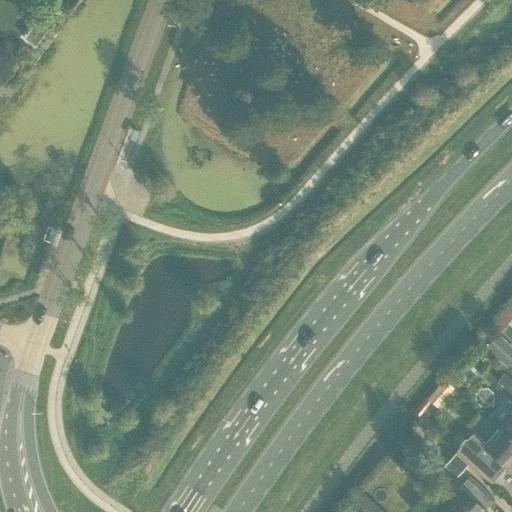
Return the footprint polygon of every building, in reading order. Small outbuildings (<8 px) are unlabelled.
[(59,11),(48,4),(43,12),(54,19),(59,11)] [(484,346),(502,362),(511,352),(493,336),(511,314),(511,307),(510,306),(487,331),(492,336),(484,346)] [(454,388),(444,380),(428,400),(438,408),(454,388)] [(511,414),(500,428),(511,439),(511,414)] [(511,439),(500,428),(484,445),(472,435),(468,439),(465,439),(460,445),(460,448),(456,452),(489,483),(504,466),(511,473),(511,439)] [(468,464),(455,453),(444,466),(457,477),(468,464)] [(461,491),(445,508),(448,511),(485,511),(484,510),(494,499),(469,476),(458,488),(461,491)]
